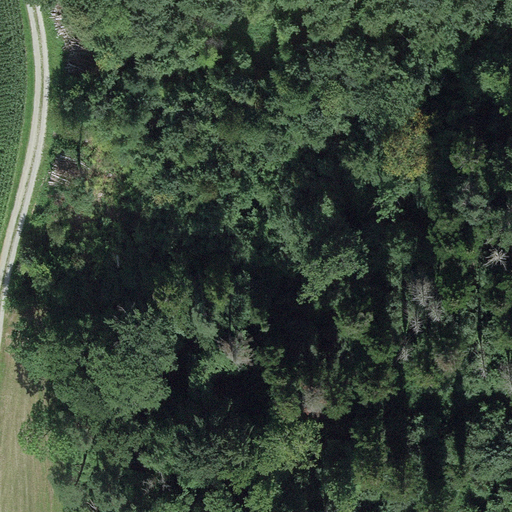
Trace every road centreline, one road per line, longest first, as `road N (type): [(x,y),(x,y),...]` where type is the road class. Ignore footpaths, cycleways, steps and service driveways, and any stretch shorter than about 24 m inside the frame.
road 1 (track): [(278,511),(339,407),(511,211)]
road 2 (track): [(0,328),(42,85),(30,0)]
